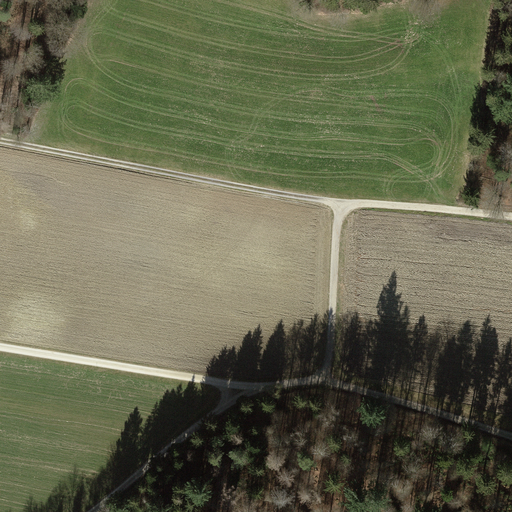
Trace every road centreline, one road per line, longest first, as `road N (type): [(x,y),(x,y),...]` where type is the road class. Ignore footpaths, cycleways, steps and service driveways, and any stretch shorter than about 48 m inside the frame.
road 1 (track): [(340,204),(0,140)]
road 2 (track): [(0,345),(233,385)]
road 3 (track): [(326,377),(511,441)]
road 4 (track): [(87,511),(233,385)]
road 5 (track): [(326,377),(340,204)]
road 6 (track): [(340,204),(511,216)]
